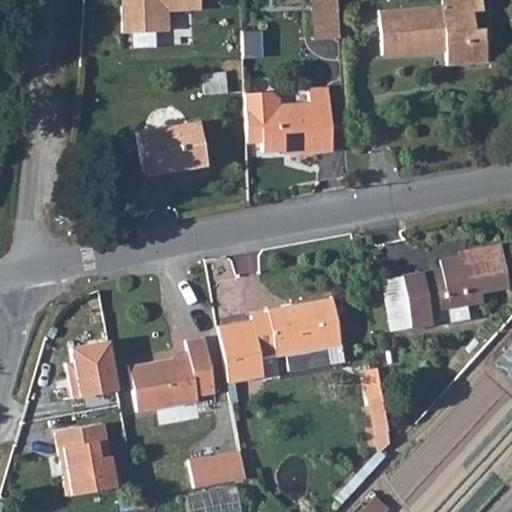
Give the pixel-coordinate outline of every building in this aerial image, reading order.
[(198,10),(197,0),(118,0),(121,33),(168,30),(166,12),(198,10)] [(336,0),(313,0),(315,33),(339,32),(336,0)] [(381,51),(445,46),(446,65),(487,62),(485,41),(467,42),(467,31),(474,31),(473,10),(483,10),(482,0),(441,0),(442,3),(378,7),(381,51)] [(483,10),(473,10),(474,31),(467,31),(467,42),(485,41),(483,10)] [(227,72),(206,73),(207,93),(228,92),(227,72)] [(269,90),(272,145),(290,144),(290,149),(330,146),(327,84),(307,85),(307,99),(276,101),(276,96),(269,90)] [(243,89),(245,139),(259,139),(259,146),(272,145),(269,90),(267,88),(243,89)] [(134,132),(142,174),(205,164),(196,120),(134,132)] [(397,277),(405,329),(427,324),(425,312),(464,305),(462,295),(503,287),(495,244),(464,250),(464,255),(436,260),(438,270),(397,277)] [(397,277),(377,281),(385,332),(405,329),(397,277)] [(248,319),(213,325),(223,380),(258,374),(255,354),(270,352),(271,354),(336,343),(328,298),(263,308),(263,311),(247,314),(248,319)] [(135,415),(193,403),(193,399),(211,396),(200,339),(181,343),(184,358),(126,369),(135,415)] [(105,342),(66,350),(74,401),(116,393),(105,342)] [(336,343),(271,354),(272,363),(281,369),(339,359),(336,343)] [(511,345),(498,359),(511,373),(511,345)] [(362,411),(374,410),(377,446),(389,445),(383,367),(359,369),(362,411)] [(64,499),(111,490),(101,425),(52,433),(64,499)] [(184,460),(190,489),(241,480),(237,457),(236,451),(184,460)]
